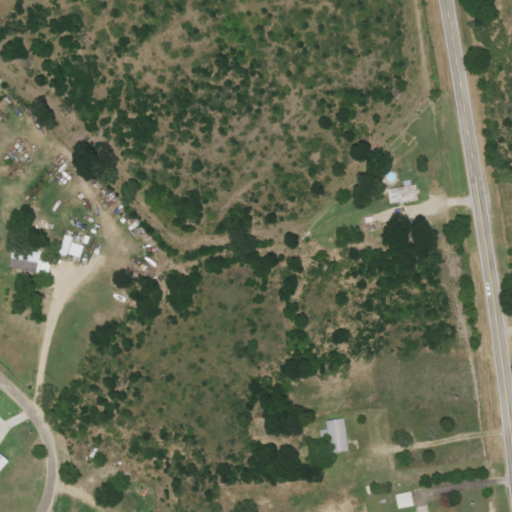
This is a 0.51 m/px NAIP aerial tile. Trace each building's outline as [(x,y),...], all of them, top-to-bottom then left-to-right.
[(402,183),(403,187),(387,189),(388,204),(416,201),(414,182),(402,183)] [(71,243),(73,237),(63,235),(59,253),(80,258),(82,245),(71,243)] [(49,262),(38,260),(39,253),(11,248),(7,266),(47,274),(49,262)] [(319,430),(319,439),(327,439),(328,452),(346,452),(344,419),(324,419),(325,429),(319,430)] [(412,506),(409,492),(394,495),(397,510),(412,506)]
